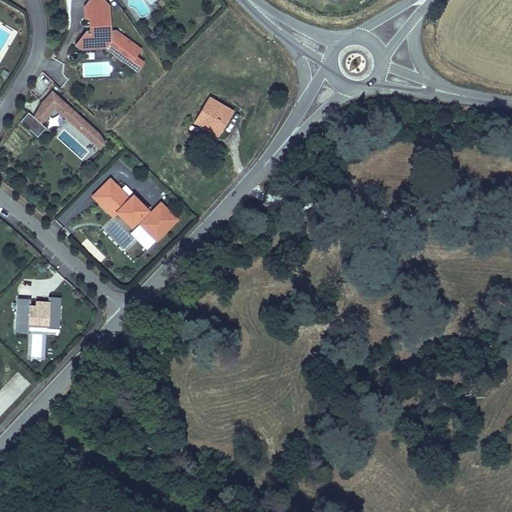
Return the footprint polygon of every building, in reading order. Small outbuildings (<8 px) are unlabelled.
[(109,31),(108,6),(84,7),(84,18),(89,17),(89,32),(81,41),(84,44),(105,43),(130,62),(128,65),(137,71),(142,62),(134,57),(139,51),(113,31),(109,31)] [(43,74),(31,89),(40,97),(52,82),(43,74)] [(105,143),(98,133),(51,92),(40,103),(32,117),(40,124),(53,109),(99,149),(105,143)] [(193,124),(217,138),(231,113),(207,98),(193,124)] [(99,203),(114,188),(107,181),(92,197),(99,203)] [(150,213),(132,196),(127,201),(114,188),(99,203),(112,217),(117,213),(131,227),(143,216),(146,218),(139,225),(155,241),(176,220),(160,203),(150,213)] [(57,330),(60,298),(48,298),(48,303),(41,303),(41,307),(29,307),(30,299),(16,299),(14,333),(28,334),(28,323),(46,325),(46,329),(57,330)] [(0,414),(8,405),(0,397),(0,414)]
